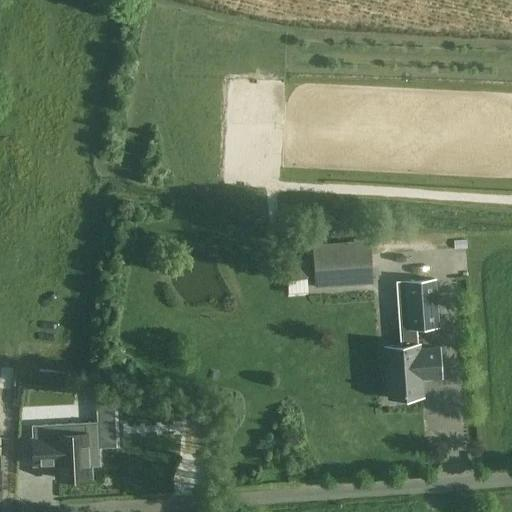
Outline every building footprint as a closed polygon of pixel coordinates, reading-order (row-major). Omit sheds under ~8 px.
[(370,255),(314,259),(316,287),(372,283),(370,255)] [(306,262),(286,263),(287,281),(307,279),(306,262)] [(434,277),(406,279),(409,325),(399,326),(400,343),(385,345),(389,397),(422,394),(421,376),(441,374),(439,346),(419,348),(418,342),(417,342),(416,325),(437,323),(434,277)] [(190,420),(210,421),(211,409),(190,408),(190,420)] [(101,424),(37,428),(39,466),(61,465),(62,480),(94,478),(94,467),(103,466),(101,424)]
